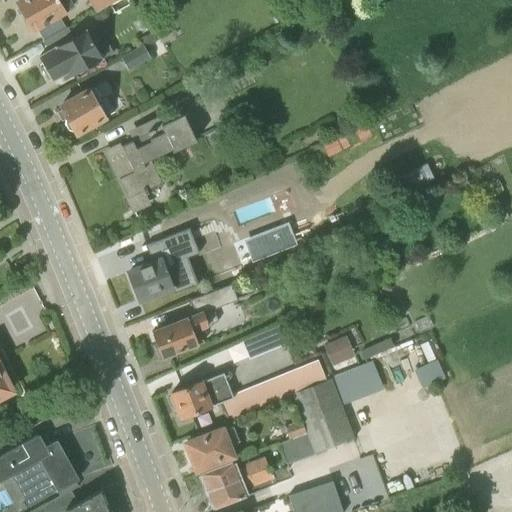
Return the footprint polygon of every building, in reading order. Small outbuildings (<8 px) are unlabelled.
[(23,0),(16,5),(32,30),(66,10),(59,0),(23,0)] [(116,0),(89,0),(95,11),(116,0)] [(72,74),(103,57),(92,39),(101,33),(96,24),(39,57),(53,80),(70,70),(72,74)] [(139,38),(143,45),(161,35),(157,28),(139,38)] [(128,70),(150,58),(143,45),(121,57),(128,70)] [(75,133),(106,116),(97,100),(112,92),(106,81),(60,107),(75,133)] [(196,140),(183,112),(162,122),(159,116),(136,127),(141,137),(107,153),(128,199),(162,183),(151,159),(172,149),(173,151),(196,140)] [(493,183),(479,190),(494,224),(509,218),(493,183)] [(140,300),(171,287),(166,274),(212,256),(207,242),(129,272),(140,300)] [(161,358),(198,344),(194,333),(209,327),(208,325),(218,321),(213,309),(237,300),(231,284),(190,300),(196,315),(152,332),(161,358)] [(246,339),(253,356),(289,341),(281,323),(246,339)] [(355,356),(345,335),(323,345),(332,366),(355,356)] [(393,346),(389,337),(360,349),(364,359),(393,346)] [(229,419),(292,393),(326,379),(317,359),(232,395),(223,374),(172,394),(181,418),(211,407),(210,405),(222,401),(229,419)] [(373,363),(354,370),(364,396),(383,389),(373,363)] [(433,363),(428,365),(415,371),(422,386),(435,381),(440,378),(433,363)] [(0,396),(11,391),(0,368),(0,396)] [(331,379),(292,393),(306,433),(307,435),(280,445),(286,463),(354,438),(331,379)] [(290,440),(306,433),(301,420),(284,426),(290,440)] [(237,440),(232,427),(221,431),(221,430),(187,443),(197,469),(231,456),(226,445),(237,440)] [(74,481),(75,481),(79,479),(58,441),(46,447),(39,434),(0,455),(0,480),(11,474),(29,506),(57,491),(58,490),(74,481)] [(199,474),(206,491),(268,467),(264,458),(237,469),(234,461),(199,474)] [(268,467),(206,491),(212,509),(247,495),(244,485),(271,475),(268,467)] [(343,511),(332,480),(288,495),(294,511),(343,511)] [(60,495),(31,511),(61,511),(77,503),(70,491),(78,486),(75,481),(74,481),(77,486),(61,495),(58,490),(57,491),(60,495)] [(63,511),(111,511),(103,490),(65,511),(63,511)]
